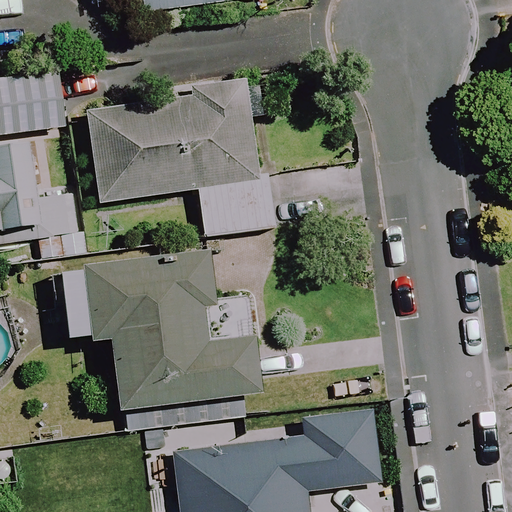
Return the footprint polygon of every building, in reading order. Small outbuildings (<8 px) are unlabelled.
[(247,0),(139,0),(144,22),(210,8),(247,0)] [(265,234),(242,86),(180,95),(181,102),(82,117),(96,209),(193,195),(200,243),(265,234)] [(0,152),(0,250),(74,238),(67,195),(31,201),(22,149),(0,152)] [(209,349),(199,259),(47,276),(56,347),(103,342),(112,415),(251,399),(245,345),(209,349)] [(215,481),(218,511),(299,511),(300,511),(318,508),(309,440),(211,453),(215,481)] [(218,511),(215,481),(179,486),(182,511),(218,511)] [(27,511),(23,485),(0,488),(0,511),(27,511)]
